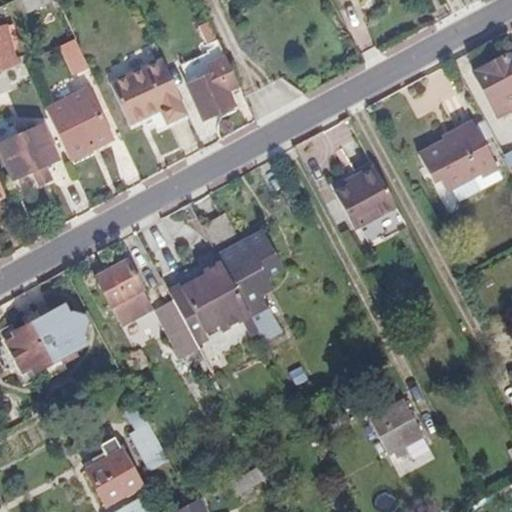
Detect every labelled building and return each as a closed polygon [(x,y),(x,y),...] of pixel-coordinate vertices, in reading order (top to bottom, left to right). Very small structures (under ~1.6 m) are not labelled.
[(54,0),(18,0),(25,14),(55,1),(54,0)] [(0,74),(19,66),(8,27),(0,29),(0,74)] [(71,78),(85,71),(71,42),(56,48),(71,78)] [(220,89),(234,82),(217,46),(200,54),(207,73),(182,84),(198,119),(227,106),(220,89)] [(511,53),(477,73),(500,117),(511,110),(511,53)] [(174,66),(182,84),(207,73),(200,54),(174,66)] [(163,126),(185,115),(158,61),(104,86),(124,126),(155,111),(163,126)] [(40,103),(67,161),(110,141),(81,85),(40,103)] [(0,138),(0,156),(12,181),(29,172),(36,185),(49,179),(44,166),(56,160),(37,119),(0,138)] [(459,133),(449,138),(421,153),(432,173),(437,169),(449,190),(481,173),(485,176),(500,167),(485,140),(494,135),(486,119),(476,125),(475,121),(458,130),(459,133)] [(375,163),(372,159),(355,169),(357,173),(375,163)] [(355,225),(397,203),(375,163),(357,173),(359,178),(351,182),(337,190),(355,225)] [(359,178),(357,173),(349,178),(351,182),(359,178)] [(202,225),(216,251),(218,255),(228,250),(225,244),(240,236),(227,211),(202,225)] [(236,255),(222,263),(250,315),(259,331),(265,343),(283,333),(260,293),(273,286),(268,275),(283,266),(264,231),(233,247),(236,255)] [(228,250),(218,255),(222,263),(236,255),(233,247),(228,250)] [(205,274),(180,288),(204,331),(217,325),(220,331),(243,319),(250,315),(222,263),(218,255),(216,251),(198,261),(205,274)] [(141,293),(124,262),(93,278),(110,310),(121,330),(152,313),(141,293)] [(180,288),(168,294),(173,303),(194,341),(196,344),(207,338),(204,331),(180,288)] [(199,351),(173,303),(155,312),(181,361),(199,351)] [(81,316),(77,314),(73,313),(71,312),(66,314),(61,305),(9,332),(10,335),(1,340),(19,374),(28,369),(30,372),(55,359),(59,365),(74,357),(71,351),(82,345),(78,338),(82,335),(84,329),(85,323),(81,316)] [(92,325),(84,309),(77,314),(81,316),(85,323),(84,329),(92,325)] [(250,315),(243,319),(252,335),(259,331),(250,315)] [(217,325),(204,331),(207,338),(220,331),(217,325)] [(291,385),(303,378),(295,365),(283,372),(291,385)] [(423,435),(404,398),(368,417),(388,455),(423,435)] [(168,467),(138,410),(128,416),(137,433),(130,438),(151,475),(168,467)] [(137,486),(111,438),(95,447),(97,452),(90,457),(94,464),(82,470),(101,506),(137,486)] [(511,445),(503,450),(511,467),(511,445)] [(241,492),(261,480),(254,469),(234,482),(241,492)] [(115,511),(150,511),(143,497),(115,511)] [(206,511),(202,511),(196,499),(188,503),(171,511),(215,511),(214,508),(206,511)]
